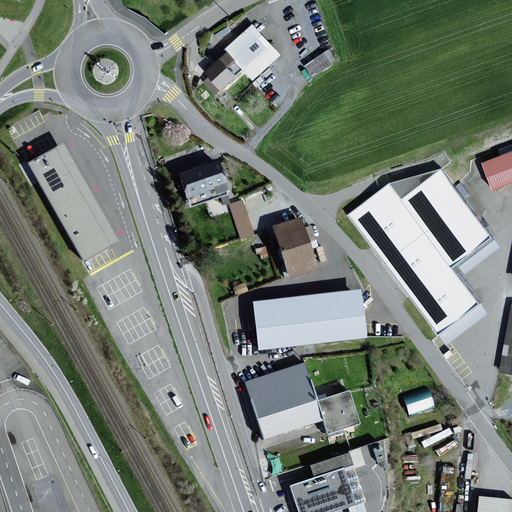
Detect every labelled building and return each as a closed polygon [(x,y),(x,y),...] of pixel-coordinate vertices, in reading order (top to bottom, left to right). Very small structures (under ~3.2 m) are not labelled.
[(280,56),(253,26),(224,51),(226,54),(203,74),(207,79),(202,83),(213,95),(241,70),(251,81),(280,56)] [(311,73),(337,59),(330,47),(304,60),(311,73)] [(120,239),(65,143),(30,162),(86,260),(121,241),(120,239)] [(511,182),(511,152),(483,164),(494,190),(511,182)] [(225,190),(215,161),(176,174),(184,198),(210,189),(212,194),(225,190)] [(441,169),(390,184),(348,216),(436,334),(477,304),(449,266),(490,235),(441,169)] [(252,235),(239,200),(226,205),(238,240),(252,235)] [(315,268),(300,219),(275,227),(291,275),(315,268)] [(360,291),(256,303),(262,348),(365,335),(360,291)] [(511,304),(499,371),(511,373),(511,304)] [(314,401),(302,364),(242,384),(261,440),(320,421),(324,434),(360,423),(349,389),(314,401)] [(403,395),(408,413),(434,405),(429,387),(403,395)] [(309,471),(311,479),(341,469),(351,466),(349,460),(346,454),(307,466),(309,471)] [(341,469),(311,479),(287,487),(294,511),(335,511),(353,506),(341,469)] [(511,511),(511,502),(511,501),(476,499),(474,511),(511,511)]
